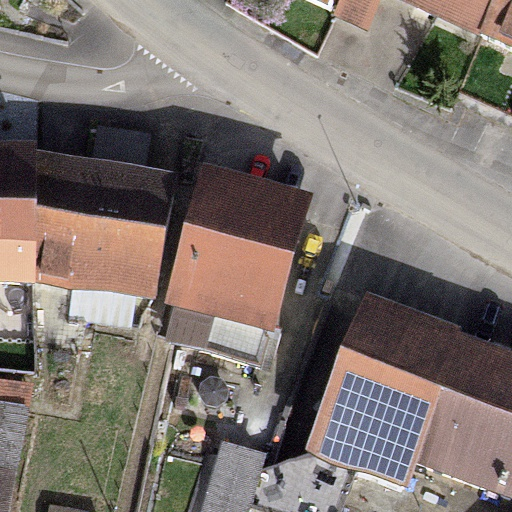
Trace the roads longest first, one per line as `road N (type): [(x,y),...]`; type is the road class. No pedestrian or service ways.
road 1 (residential): [(511,239),(243,78)]
road 2 (residential): [(243,78),(143,100),(0,69)]
road 3 (residential): [(243,78),(135,0)]
